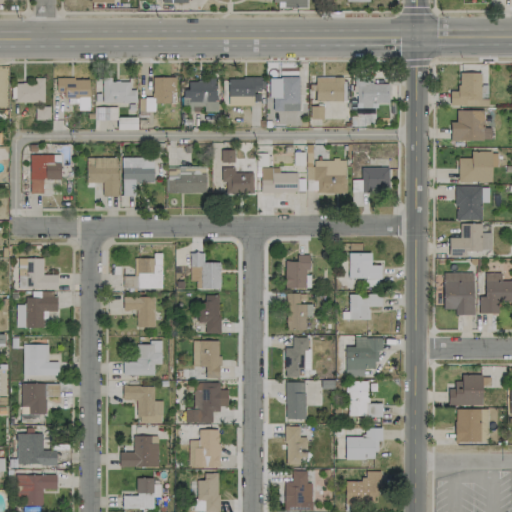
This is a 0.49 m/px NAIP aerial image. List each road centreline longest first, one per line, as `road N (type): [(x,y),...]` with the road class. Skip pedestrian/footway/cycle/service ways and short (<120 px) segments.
road 1 (secondary): [(0,39),(511,36)]
road 2 (tertiary): [(415,0),(415,511)]
road 3 (residential): [(416,225),(18,228)]
road 4 (residential): [(253,227),(251,511)]
road 5 (residential): [(91,228),(89,511)]
